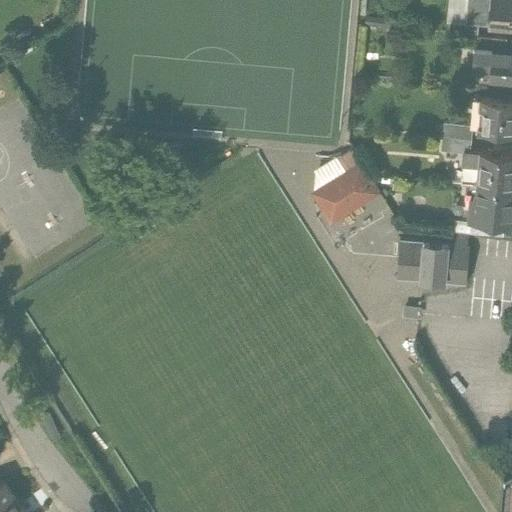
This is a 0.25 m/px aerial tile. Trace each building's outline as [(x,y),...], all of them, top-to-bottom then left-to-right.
[(448,0),(447,18),(450,18),(480,20),(479,23),(489,24),(491,0),(448,0)] [(511,0),(491,0),(489,24),(511,26),(511,0)] [(479,23),(480,20),(450,18),(449,33),(478,35),(479,23)] [(507,37),(478,35),(477,47),(506,49),(507,37)] [(511,49),(506,49),(477,47),(474,47),(473,64),(475,65),(474,75),(491,76),(490,78),(511,80),(511,49)] [(511,101),(487,99),(484,130),(511,132),(511,101)] [(465,150),(470,150),(472,125),(446,122),(443,151),(465,153),(465,150)] [(379,190),(353,148),(341,156),(339,154),(314,169),(314,192),(332,219),(379,190)] [(462,185),(480,186),(511,188),(511,153),(470,150),(465,150),(465,153),(462,185)] [(511,223),(511,188),(480,186),(479,196),(472,196),(470,220),(511,223)] [(451,241),(399,237),(395,276),(466,282),(470,243),(467,243),(468,231),(452,230),(451,241)] [(404,306),(404,314),(418,315),(419,307),(404,306)] [(41,415),(52,437),(58,434),(47,412),(41,415)] [(0,480),(0,511),(6,511),(15,506),(18,504),(18,503),(18,501),(13,494),(11,494),(2,480),(0,480)]
